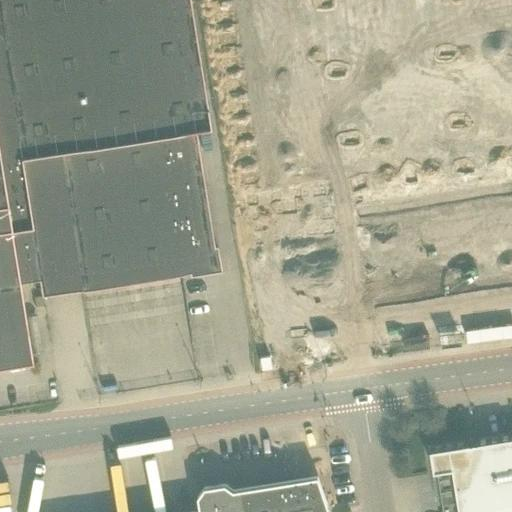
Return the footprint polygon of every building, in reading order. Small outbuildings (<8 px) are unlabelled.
[(38,275),(41,291),(216,263),(193,120),(207,117),(188,0),(0,0),(0,39),(38,274),(38,275)] [(511,0),(218,0),(252,201),(250,202),(251,210),(252,210),(258,243),(287,238),(288,242),(301,239),(301,236),(311,234),(311,235),(319,234),(319,233),(330,231),(328,218),(511,187),(511,0)] [(0,360),(31,355),(18,278),(38,275),(38,274),(0,39),(0,360)] [(511,511),(511,434),(430,447),(434,469),(437,468),(443,511),(511,511)] [(201,509),(184,511),(314,511),(315,511),(331,509),(319,473),(234,486),(226,481),(205,484),(198,493),(201,509)]
